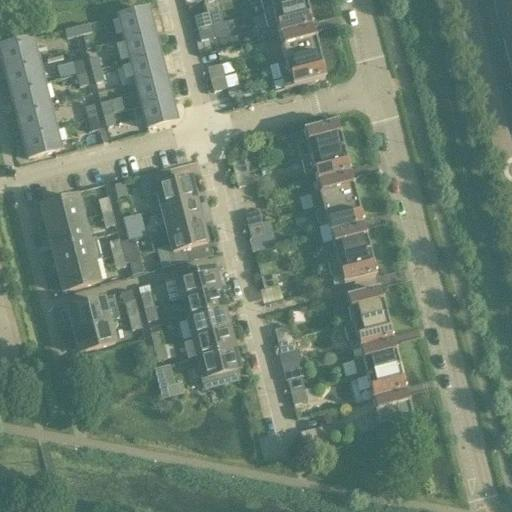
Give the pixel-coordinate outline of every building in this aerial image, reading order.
[(258,0),(263,15),(305,4),(304,0),(258,0)] [(511,0),(494,0),(500,22),(500,24),(511,20),(511,0)] [(276,29),(279,38),(310,30),(308,21),(309,21),(305,4),(263,15),(267,32),(276,29)] [(118,19),(124,42),(152,35),(146,12),(118,19)] [(193,20),(196,31),(210,28),(207,16),(193,20)] [(511,20),(500,24),(506,45),(511,43),(511,20)] [(76,30),(78,38),(91,35),(89,27),(76,30)] [(213,40),(210,28),(196,31),(200,43),(213,40)] [(66,41),(78,38),(76,30),(64,33),(66,41)] [(280,47),(284,64),(318,55),(314,38),(313,38),(310,30),(279,38),(281,46),(280,47)] [(124,42),(130,64),(158,57),(152,35),(124,42)] [(0,49),(0,54),(5,73),(36,65),(30,41),(0,49)] [(273,95),(292,90),(324,82),(321,72),(323,72),(318,55),(284,64),(276,66),(276,67),(266,69),(273,95)] [(130,64),(136,87),(164,80),(158,57),(130,64)] [(88,61),(91,75),(100,72),(96,59),(88,61)] [(73,65),(76,78),(84,76),(81,63),(73,65)] [(5,73),(11,97),(42,88),(36,65),(5,73)] [(206,71),(210,83),(223,79),(220,67),(206,71)] [(94,86),(103,84),(100,72),(91,75),(94,86)] [(76,78),(79,90),(87,88),(84,76),(76,78)] [(226,91),(223,79),(210,83),(213,94),(226,91)] [(136,87),(141,108),(169,101),(164,80),(136,87)] [(11,97),(16,119),(48,111),(42,88),(11,97)] [(175,123),(169,101),(141,108),(147,131),(175,123)] [(99,106),(103,119),(112,117),(108,104),(99,106)] [(84,110),(87,123),(96,121),(93,108),(84,110)] [(16,119),(22,141),(54,133),(48,111),(16,119)] [(103,119),(106,130),(114,128),(112,117),(103,119)] [(90,134),(99,132),(96,121),(87,123),(90,134)] [(296,144),(300,161),(343,150),(338,133),(337,133),(335,124),(303,132),(305,142),(296,144)] [(59,153),(54,133),(22,141),(27,161),(59,153)] [(314,176),(316,184),(348,176),(346,168),(347,167),(343,150),(300,161),(305,178),(314,176)] [(231,166),(234,178),(248,175),(245,163),(231,166)] [(168,173),(138,180),(143,199),(156,195),(160,211),(195,202),(189,179),(171,184),(168,173)] [(251,186),(248,175),(234,178),(237,190),(251,186)] [(309,195),(313,212),(354,202),(356,201),(351,184),(350,185),(348,176),(316,184),(318,193),(309,195)] [(116,200),(117,200),(127,198),(124,185),(113,188),(116,200)] [(77,200),(40,209),(46,232),(82,222),(77,200)] [(327,227),(329,235),(361,227),(359,219),(360,218),(356,201),(354,202),(313,212),(318,229),(327,227)] [(98,204),(101,218),(111,215),(107,202),(98,204)] [(195,202),(160,211),(161,214),(166,233),(201,224),(195,204),(195,202)] [(244,217),(247,229),(261,225),(258,214),(244,217)] [(105,231),(114,229),(111,215),(101,218),(105,231)] [(125,234),(126,233),(136,231),(132,218),(121,221),(125,234)] [(82,222),(46,232),(52,255),(88,245),(87,242),(82,222)] [(170,249),(157,252),(161,270),(191,263),(188,252),(206,247),(201,227),(201,224),(166,233),(166,235),(170,249)] [(247,229),(250,241),(264,237),(261,225),(247,229)] [(322,246),(326,263),(368,253),(369,252),(365,235),(363,236),(361,227),(329,235),(332,244),(322,246)] [(88,245),(52,255),(57,275),(93,265),(101,263),(95,240),(87,242),(88,245)] [(109,247),(112,260),(122,258),(118,244),(109,247)] [(340,278),(343,287),(374,279),(372,270),(373,269),(369,252),(368,253),(326,263),(331,280),(340,278)] [(126,271),(124,266),(122,258),(112,260),(116,274),(126,271)] [(138,262),(134,264),(128,265),(131,277),(142,275),(138,262)] [(260,280),(274,277),(282,274),(279,263),(257,268),(260,280)] [(93,265),(57,275),(62,295),(98,285),(93,265)] [(176,281),(181,301),(218,292),(213,271),(176,281)] [(277,288),(274,277),(260,280),(263,292),(277,288)] [(347,309),(351,326),(385,317),(381,300),(380,300),(377,291),(346,299),(348,308),(347,309)] [(181,301),(186,321),(223,312),(218,292),(181,301)] [(140,297),(143,311),(153,308),(149,295),(140,297)] [(103,303),(66,312),(72,334),(109,324),(106,314),(116,311),(113,301),(103,303)] [(124,306),(128,320),(137,317),(134,304),(124,306)] [(143,311),(147,324),(156,322),(153,308),(143,311)] [(186,321),(191,341),(228,331),(223,312),(186,321)] [(131,333),(141,331),(137,317),(128,320),(131,333)] [(357,342),(359,351),(391,343),(388,334),(390,334),(385,317),(351,326),(343,328),(347,345),(357,342)] [(109,324),(72,334),(78,356),(114,346),(109,324)] [(274,333),(277,345),(290,341),(287,329),(274,333)] [(191,341),(196,361),(233,351),(228,331),(191,341)] [(150,337),(153,351),(163,348),(160,334),(150,337)] [(278,348),(273,350),(275,358),(293,353),(290,341),(277,345),(278,348)] [(364,377),(398,368),(394,351),(393,351),(391,343),(359,351),(361,359),(352,362),(356,379),(364,377)] [(153,351),(157,364),(166,361),(163,348),(153,351)] [(204,390),(219,386),(238,382),(236,372),(238,372),(233,351),(196,361),(204,390)] [(370,393),(372,402),(404,394),(401,385),(403,385),(398,368),(364,377),(369,394),(370,393)] [(287,384),(290,396),(303,392),(300,380),(287,384)] [(180,386),(166,390),(169,399),(182,396),(180,386)] [(306,404),(303,392),(290,396),(293,407),(306,404)] [(373,411),(379,434),(394,427),(393,425),(412,420),(407,402),(406,402),(404,394),(372,402),(374,411),(373,411)] [(314,432),(300,435),(303,447),(317,444),(314,432)]
